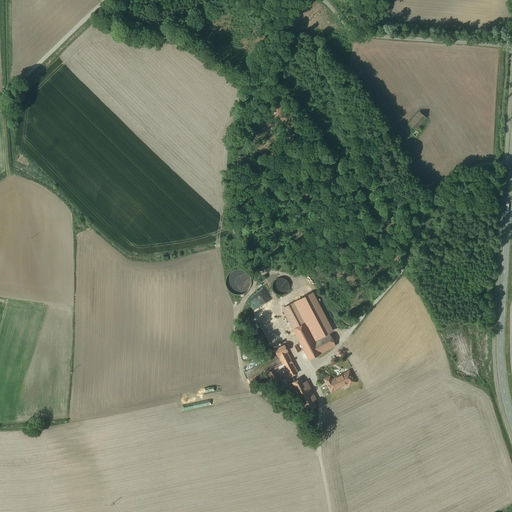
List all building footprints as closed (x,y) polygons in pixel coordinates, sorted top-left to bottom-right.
[(419,112),(409,124),(415,130),(426,117),(419,112)] [(232,271),(227,276),(226,283),(227,289),(231,293),(238,295),(244,294),(250,288),(252,282),(250,275),(245,270),(239,269),(232,271)] [(289,289),(289,286),(289,283),(287,280),(284,278),(281,278),(277,279),(275,280),(273,283),(272,287),(273,290),(275,293),(278,294),(281,295),(284,294),(287,292),(289,289)] [(333,331),(313,292),(281,308),(309,360),(336,346),(329,333),(333,331)] [(254,302),(257,312),(266,310),(266,306),(271,305),(270,300),(272,300),(271,295),(256,298),(256,299),(253,299),(253,303),(254,302)] [(287,351),(284,345),(274,350),(277,356),(245,372),(249,379),(281,362),(282,365),(278,366),(285,379),(298,373),(287,352),(287,351)] [(274,369),(268,372),(274,383),(280,380),(274,369)] [(349,371),(332,380),(330,377),(324,379),(331,392),(348,383),(349,385),(355,382),(349,371)] [(316,407),(301,378),(291,383),(306,412),(316,407)] [(224,385),(199,389),(200,394),(225,390),(224,385)]
